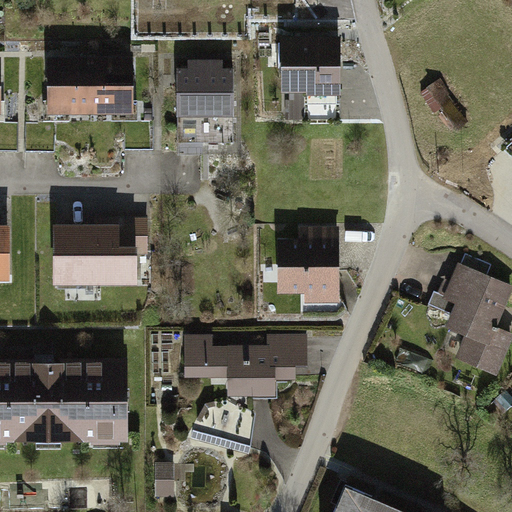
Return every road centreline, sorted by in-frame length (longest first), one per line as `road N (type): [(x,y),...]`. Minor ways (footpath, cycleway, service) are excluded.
road 1 (residential): [(408,182),(391,249),(289,511)]
road 2 (residential): [(364,0),(408,182)]
